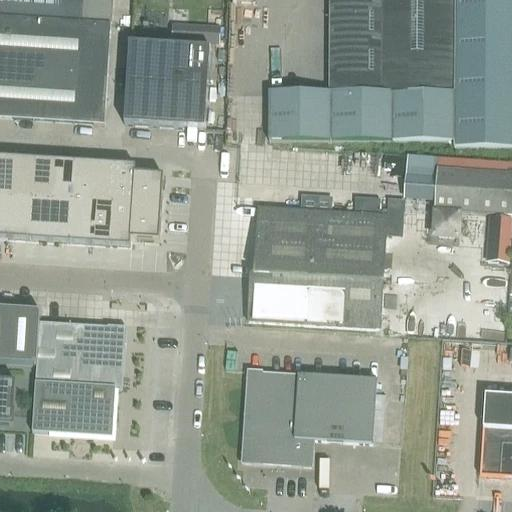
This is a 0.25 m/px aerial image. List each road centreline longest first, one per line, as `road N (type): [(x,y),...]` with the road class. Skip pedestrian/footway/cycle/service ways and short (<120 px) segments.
road 1 (unclassified): [(196,289),(0,275)]
road 2 (unclassified): [(183,481),(196,289)]
road 3 (unclassified): [(183,481),(0,467)]
